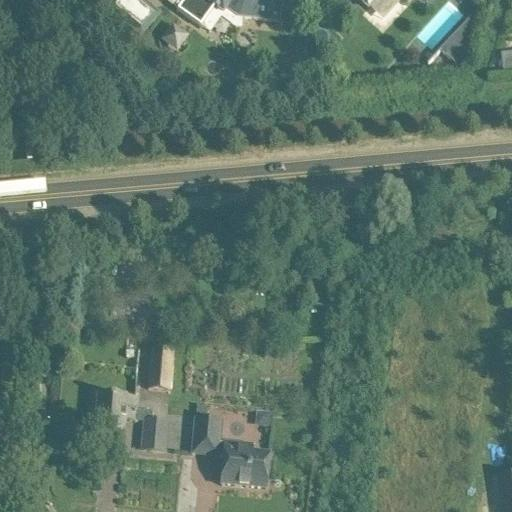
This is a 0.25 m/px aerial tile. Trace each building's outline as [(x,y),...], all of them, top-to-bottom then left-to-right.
[(115,0),(108,8),(141,37),(159,16),(141,0),(115,0)] [(184,0),(177,11),(201,28),(218,4),(239,20),(279,23),(280,0),(184,0)] [(358,0),(366,8),(368,10),(376,0),(358,0)] [(484,15),(479,11),(440,55),(456,67),(446,78),(465,78),(484,15)] [(150,322),(152,298),(111,296),(109,320),(150,322)] [(169,394),(173,352),(150,350),(146,392),(169,394)] [(125,422),(145,423),(143,451),(164,453),(167,425),(155,424),(156,413),(136,411),(137,400),(98,397),(95,431),(123,434),(125,422)] [(197,407),(196,415),(206,416),(207,408),(197,407)] [(271,418),(257,417),(256,431),(270,432),(271,418)] [(240,446),(220,444),(222,423),(196,421),(192,456),(223,459),(221,486),(266,491),(269,456),(240,454),(240,446)] [(511,511),(511,478),(497,480),(501,511),(511,511)]
